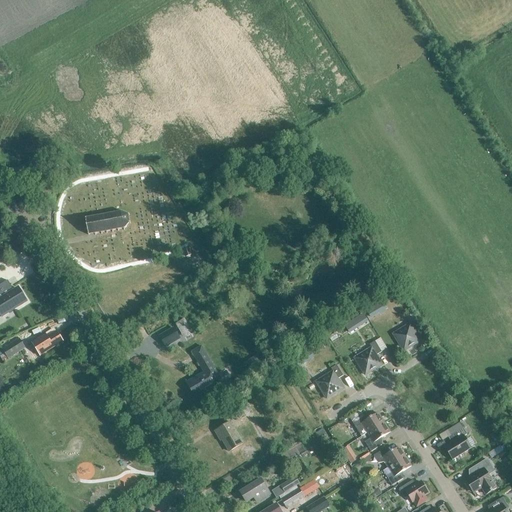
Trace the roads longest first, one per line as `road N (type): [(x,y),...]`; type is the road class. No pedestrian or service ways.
road 1 (tertiary): [(205,511),(0,189)]
road 2 (residential): [(462,511),(381,383)]
